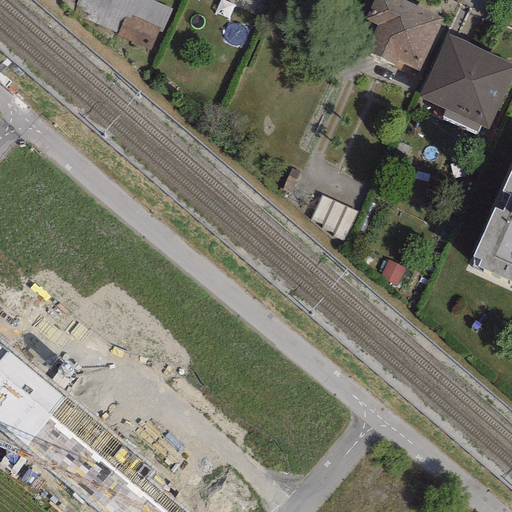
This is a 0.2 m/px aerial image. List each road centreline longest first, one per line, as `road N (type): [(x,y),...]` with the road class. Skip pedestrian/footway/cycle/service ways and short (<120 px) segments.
road 1 (unclassified): [(375,419),(18,119)]
road 2 (unclassified): [(483,511),(375,419)]
road 3 (residential): [(295,511),(375,419)]
